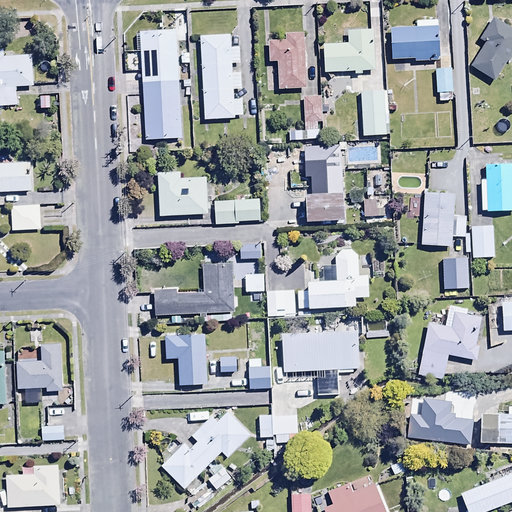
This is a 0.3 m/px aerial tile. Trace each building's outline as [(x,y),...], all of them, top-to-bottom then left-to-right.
[(486,44),(470,69),(496,85),(511,58),(511,31),(495,21),(482,42),(486,44)] [(418,30),(391,31),(393,63),(416,62),(416,64),(440,63),(438,23),(417,24),(418,30)] [(183,142),(176,33),(135,35),(136,56),(141,56),(146,144),(183,142)] [(349,46),(324,47),(325,75),(356,74),(356,77),(363,77),(363,72),(375,72),(374,33),(349,34),(349,46)] [(287,44),(270,44),(270,65),(278,65),(280,92),(307,91),(304,35),(287,36),(287,44)] [(231,37),(201,39),(205,123),(236,121),(236,118),(243,118),(242,102),(234,103),(234,92),(242,91),(241,75),(233,76),(233,66),(240,66),(240,50),(231,50),(231,37)] [(4,52),(0,52),(0,109),(17,108),(16,90),(35,89),(33,58),(4,59),(4,52)] [(453,72),(437,72),(437,96),(440,96),(440,104),(453,104),(453,72)] [(388,94),(361,94),(363,139),(386,138),(385,127),(389,126),(388,94)] [(50,99),(40,99),(41,112),(51,111),(50,99)] [(321,99),(304,100),(305,132),(289,133),(290,143),(319,142),(318,124),(322,124),(321,99)] [(452,140),(451,114),(436,115),(437,141),(452,140)] [(31,166),(0,166),(0,196),(32,195),(31,166)] [(482,182),(483,213),(488,213),(488,215),(511,215),(511,166),(486,167),(486,182),(482,182)] [(312,199),(307,199),(308,227),(345,225),(342,170),(310,172),(312,199)] [(182,181),(182,175),(158,176),(160,219),(208,218),(207,180),(182,181)] [(452,250),(455,198),(426,197),(422,249),(452,250)] [(366,227),(390,226),(390,201),(364,201),(365,219),(366,219),(366,227)] [(215,227),(261,225),(261,202),(215,204),(215,227)] [(40,208),(12,208),(12,234),(40,234),(40,208)] [(467,219),(457,218),(456,239),(466,240),(467,219)] [(402,226),(394,225),(394,246),(414,246),(414,245),(413,237),(408,230),(402,226)] [(493,228),(472,229),(473,261),(494,260),(493,228)] [(262,246),(240,246),(240,262),(262,261),(262,246)] [(309,293),(298,294),(298,312),(357,312),(357,300),(370,300),(370,279),(359,279),(359,257),(336,257),(336,284),(309,285),(309,293)] [(468,262),(443,263),(444,298),(451,298),(451,292),(469,291),(468,262)] [(178,295),(178,289),(158,289),(158,295),(154,295),(155,318),(200,316),(201,323),(232,322),(232,315),(234,315),(232,266),(203,267),(204,294),(178,295)] [(264,277),(246,277),(246,295),(264,295),(264,277)] [(294,293),(267,294),(268,320),(295,319),(294,293)] [(444,323),(427,320),(417,374),(443,378),(448,353),(477,358),(479,346),(477,346),(482,316),(468,313),(469,307),(448,303),(444,323)] [(511,333),(511,304),(503,305),(505,334),(511,333)] [(359,372),(358,334),(283,337),(285,375),(324,374),(325,381),(318,381),(318,397),(338,397),(337,373),(359,372)] [(205,339),(167,340),(166,363),(179,362),(180,389),(207,388),(205,339)] [(37,365),(37,361),(23,362),(23,364),(17,365),(18,392),(46,391),(47,396),(63,395),(61,347),(41,348),(42,365),(37,365)] [(237,359),(220,360),(221,376),(238,375),(237,359)] [(261,361),(249,362),(250,392),(270,391),(269,369),(261,370),(261,361)] [(481,442),(481,445),(511,446),(511,409),(509,409),(509,417),(482,416),(482,433),(468,433),(468,442),(481,442)] [(184,493),(221,455),(227,462),(252,437),(229,414),(217,426),(211,420),(193,439),(199,444),(191,452),(184,445),(161,469),(184,493)] [(272,417),(272,431),(282,430),(282,414),(272,414),(272,417)] [(272,431),(272,417),(259,417),(260,441),(273,440),(272,431)] [(63,429),(42,430),(43,443),(64,443),(63,429)] [(291,436),(276,436),(276,446),(291,445),(291,436)] [(232,481),(218,465),(208,473),(213,479),(208,483),(217,494),(232,481)] [(23,477),(7,478),(8,511),(60,509),(59,468),(34,469),(34,471),(23,471),(23,477)] [(511,476),(461,496),(467,511),(491,511),(511,504),(511,476)] [(329,495),(333,507),(324,511),(385,511),(376,486),(352,495),(349,488),(329,495)] [(310,511),(310,497),(292,497),(291,511),(310,511)]
